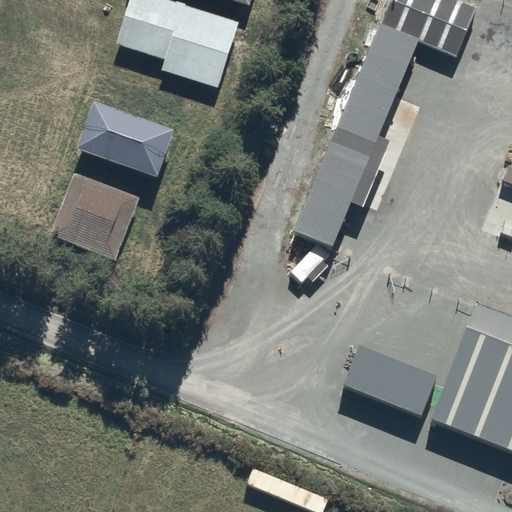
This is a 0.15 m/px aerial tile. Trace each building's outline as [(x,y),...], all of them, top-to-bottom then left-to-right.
[(171,0),(115,0),(102,38),(197,71),(216,15),(171,0)] [(213,0),(254,14),(258,0),(213,0)] [(91,52),(73,100),(179,139),(200,83),(138,60),(135,68),(91,52)] [(162,145),(85,117),(66,169),(143,198),(162,145)] [(0,164),(0,222),(50,240),(69,190),(0,164)] [(139,206),(77,182),(53,245),(116,268),(139,206)] [(365,251),(352,242),(333,269),(346,279),(365,251)] [(439,333),(421,328),(413,352),(431,357),(439,333)]
